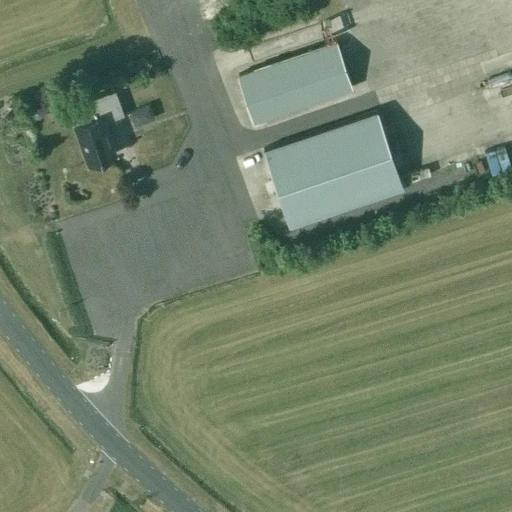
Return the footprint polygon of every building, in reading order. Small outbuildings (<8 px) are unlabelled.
[(101,0),(114,34),(140,24),(131,0),(101,0)] [(251,120),(349,86),(333,41),(235,75),(251,120)] [(511,76),(458,92),(465,116),(511,101),(511,76)] [(102,122),(121,115),(112,92),(85,101),(92,119),(71,127),(86,165),(114,155),(102,122)] [(154,118),(150,105),(130,111),(134,124),(154,118)] [(289,222),(400,184),(375,110),(264,148),(289,222)]
